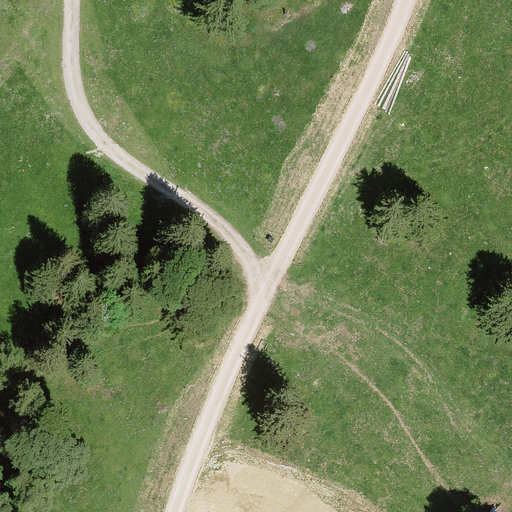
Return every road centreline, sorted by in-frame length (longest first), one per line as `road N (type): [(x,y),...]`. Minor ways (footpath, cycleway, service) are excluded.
road 1 (track): [(259,310),(253,265),(230,234),(127,162),(84,113),(74,81),(73,0)]
road 2 (track): [(375,118),(358,107),(259,310)]
road 3 (track): [(174,511),(259,310)]
